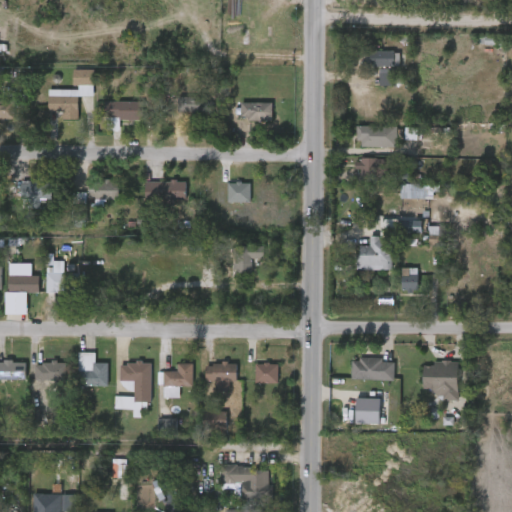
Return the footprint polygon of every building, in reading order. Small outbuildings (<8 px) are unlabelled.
[(253,28),(253,20),(267,20),(267,44),(242,44),(242,28),(253,28)] [(365,49),(401,49),(401,64),(365,64),(365,49)] [(353,63),(353,78),(387,77),(386,62),(353,63)] [(398,70),(398,84),(380,84),(380,70),(398,70)] [(366,79),(366,96),(381,96),(382,80),(366,79)] [(47,123),(46,91),(77,90),(78,122),(47,123)] [(189,120),(189,112),(176,112),(176,97),(207,97),(207,120),(189,120)] [(13,119),(0,119),(0,100),(13,100),(13,119)] [(142,120),(103,120),(103,102),(142,102),(142,120)] [(239,102),(271,102),(271,121),(239,121),(239,102)] [(164,125),(191,126),(192,108),(164,107),(164,125)] [(130,130),(131,113),(92,112),(92,129),(130,130)] [(258,131),(259,114),(228,113),(228,131),(258,131)] [(396,125),(396,146),(360,146),(360,125),(396,125)] [(379,138),(345,137),(345,157),(378,158),(379,138)] [(360,176),(360,157),(379,157),(379,176),(360,176)] [(346,170),(347,187),(371,187),(370,169),(346,170)] [(52,201),(19,201),(19,181),(52,181),(52,201)] [(118,181),(118,199),(88,199),(88,181),(118,181)] [(184,182),(184,200),(143,200),(143,182),(184,182)] [(36,210),(36,191),(8,192),(9,211),(36,210)] [(76,208),(82,208),(83,217),(91,217),(91,210),(105,210),(105,191),(75,192),(76,208)] [(71,192),(85,192),(85,221),(71,221),(71,192)] [(132,192),(132,211),(173,212),(173,193),(132,192)] [(214,213),(237,213),(237,194),(214,194),(214,213)] [(387,209),(419,210),(420,195),(387,194),(387,209)] [(73,203),(62,203),(62,215),(73,214),(73,203)] [(392,233),(392,267),(358,266),(359,245),(370,246),(370,236),(380,236),(381,219),(430,220),(430,234),(392,233)] [(379,280),(378,249),(384,249),(384,230),(367,230),(367,247),(357,247),(357,256),(344,257),(345,281),(379,280)] [(251,272),(233,272),(233,245),(262,245),(262,257),(251,257),(251,272)] [(251,258),(220,258),(220,284),(240,284),(240,270),(251,271),(251,258)] [(417,267),(417,292),(403,292),(403,267),(417,267)] [(34,304),(51,303),(50,272),(41,272),(41,278),(33,278),(34,304)] [(44,292),(44,273),(76,273),(76,292),(44,292)] [(14,275),(2,275),(2,286),(0,286),(0,304),(26,304),(26,286),(15,286),(14,275)] [(8,292),(8,275),(38,275),(38,292),(8,292)] [(406,302),(405,278),(388,279),(389,302),(406,302)] [(93,363),(106,363),(106,384),(77,384),(77,352),(93,352),(93,363)] [(395,380),(355,380),(355,358),(395,358),(395,380)] [(0,360),(23,360),(23,380),(0,380),(0,360)] [(458,361),(458,399),(434,399),(434,388),(423,388),(423,361),(458,361)] [(59,362),(59,380),(33,380),(33,362),(59,362)] [(149,363),(148,416),(132,415),(132,408),(114,408),(114,395),(134,395),(134,381),(118,381),(119,362),(149,363)] [(82,363),(66,364),(67,397),(95,397),(95,373),(82,374),(82,363)] [(162,396),(162,371),(176,371),(176,363),(191,363),(191,386),(179,386),(179,396),(162,396)] [(235,380),(204,380),(204,363),(235,363),(235,380)] [(249,387),(249,371),(263,371),(263,364),(277,364),(277,387),(249,387)] [(338,369),(338,390),(381,391),(381,373),(369,373),(369,370),(338,369)] [(0,390),(13,390),(13,372),(0,372),(0,390)] [(445,372),(420,372),(420,377),(410,376),(410,398),(421,399),(421,406),(430,406),(430,411),(445,411),(445,372)] [(22,392),(53,392),(53,373),(22,373),(22,392)] [(138,374),(107,373),(107,391),(122,392),(121,407),(102,407),(102,419),(120,420),(120,428),(127,428),(128,419),(137,419),(138,374)] [(180,374),(165,374),(165,382),(150,382),(150,409),(166,408),(166,397),(180,397),(180,374)] [(192,392),(202,392),(202,402),(216,402),(216,392),(223,392),(224,375),(192,374),(192,392)] [(265,374),(242,374),(242,393),(265,394),(265,374)] [(343,434),(366,434),(367,409),(343,408),(343,434)] [(206,413),(224,413),(224,427),(206,427),(206,413)] [(190,422),(190,440),(213,440),(213,422),(190,422)] [(145,443),(164,444),(164,429),(146,429),(145,443)] [(220,484),(220,466),(268,467),(267,499),(240,498),(241,484),(220,484)] [(227,509),(259,510),(260,495),(255,495),(256,478),(207,477),(207,493),(227,494),(227,509)]
